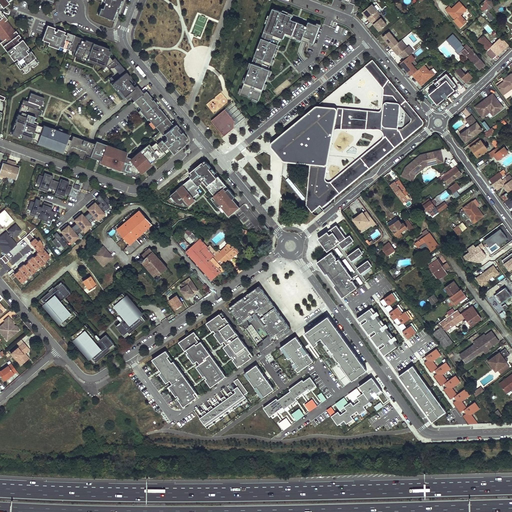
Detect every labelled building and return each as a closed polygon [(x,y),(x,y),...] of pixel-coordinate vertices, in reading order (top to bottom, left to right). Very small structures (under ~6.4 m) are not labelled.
[(25,73),(29,69),(28,68),(32,65),(33,67),(37,64),(36,63),(33,59),(35,57),(30,51),(29,51),(27,53),(25,50),(27,48),(28,48),(22,39),(21,40),(19,41),(17,39),(19,38),(20,37),(15,31),(14,32),(5,20),(7,19),(2,13),(1,14),(0,14),(0,11),(0,5),(2,8),(9,3),(8,1),(9,0),(0,0),(0,37),(2,40),(0,42),(4,49),(5,48),(7,47),(9,49),(7,50),(6,51),(13,60),(14,60),(16,58),(17,60),(15,62),(15,63),(19,69),(21,68),(24,72),(25,73)] [(107,0),(107,3),(105,2),(103,9),(101,8),(98,15),(112,20),(113,17),(116,10),(114,9),(115,6),(117,7),(118,8),(120,3),(121,1),(122,1),(122,0),(107,0)] [(490,0),(484,0),(479,6),(486,14),(489,11),(495,4),(490,0)] [(446,9),(455,20),(454,21),(460,28),(467,22),(461,15),(467,10),(460,2),(451,9),(449,6),(446,9)] [(113,17),(116,18),(121,3),(120,3),(118,8),(117,7),(115,6),(114,9),(116,10),(113,17)] [(372,4),(363,12),(371,22),(371,21),(379,15),(380,14),(372,4)] [(282,12),(273,8),(270,16),(271,16),(268,24),(267,23),(267,24),(264,31),(267,32),(265,39),(262,38),(255,56),(258,57),(255,64),(252,63),(251,65),(249,70),(246,78),(245,83),(242,89),(241,94),(253,98),(258,100),(259,101),(263,89),(265,83),(266,81),(264,81),(269,69),(270,65),(272,60),(274,56),(278,44),(281,37),(283,32),(285,32),(287,28),(288,29),(288,28),(290,28),(292,23),(290,23),(292,18),(292,16),(288,14),(282,12)] [(489,11),(486,14),(493,22),(496,19),(489,11)] [(371,21),(379,31),(387,25),(383,20),(379,15),(371,21)] [(303,24),(304,22),(292,18),(290,23),(292,23),(290,28),(288,28),(288,29),(287,28),(285,32),(283,32),(281,37),(283,38),(285,34),(296,39),(296,38),(297,35),(295,34),(294,33),(294,32),(295,30),(297,24),(298,23),(299,23),(300,23),(303,24)] [(297,35),(296,38),(297,38),(301,40),(309,43),(310,42),(313,43),(314,43),(320,26),(316,25),(309,22),(307,26),(300,23),(299,23),(298,23),(297,24),(294,32),(294,33),(295,34),(297,35)] [(60,30),(47,25),(43,37),(49,39),(53,30),(59,32),(60,30)] [(59,46),(67,49),(69,50),(74,35),(67,33),(66,35),(64,34),(64,32),(60,30),(59,32),(53,30),(49,39),(43,37),(42,40),(43,40),(48,42),(48,45),(47,45),(58,49),(58,48),(59,46)] [(390,31),(383,36),(392,47),(399,42),(390,31)] [(411,47),(418,41),(411,34),(405,39),(411,47)] [(82,38),(74,35),(69,50),(74,52),(77,53),(77,52),(80,53),(79,55),(105,65),(106,66),(109,69),(111,67),(112,67),(113,67),(114,67),(117,64),(118,63),(118,62),(114,58),(112,59),(109,55),(111,51),(108,50),(108,48),(100,45),(99,47),(92,44),(93,42),(86,40),(85,41),(81,40),(82,38)] [(483,35),(481,37),(497,56),(508,45),(501,38),(493,46),(483,35)] [(481,37),(478,40),(487,51),(486,52),(493,59),(497,56),(481,37)] [(398,55),(400,53),(405,59),(412,54),(415,51),(412,48),(409,50),(407,48),(408,47),(402,40),(399,42),(392,47),(398,55)] [(467,44),(466,43),(459,49),(461,52),(463,51),(461,49),(467,44)] [(485,65),(467,44),(461,49),(463,51),(461,52),(465,57),(467,55),(479,69),(485,65)] [(74,52),(72,55),(104,67),(105,65),(79,55),(80,53),(77,52),(77,53),(74,52)] [(405,59),(401,62),(412,75),(418,70),(412,62),(416,59),(412,54),(405,59)] [(382,112),(317,106),(321,113),(324,117),(332,110),(352,112),(351,123),(329,123),(323,185),(327,185),(331,181),(329,182),(327,182),(325,181),(335,131),(337,130),(339,130),(387,130),(367,128),(368,114),(383,115),(386,84),(389,79),(373,60),(365,66),(384,90),(382,112)] [(126,72),(118,62),(118,63),(117,64),(114,67),(121,76),(126,72)] [(457,72),(467,83),(473,77),(468,72),(466,74),(461,69),(457,72)] [(143,93),(137,85),(134,88),(132,85),(128,80),(131,78),(126,72),(121,76),(119,77),(122,81),(119,83),(116,80),(111,84),(122,98),(123,98),(126,98),(127,99),(130,96),(134,101),(143,93)] [(442,88),(447,93),(457,85),(447,73),(435,83),(441,90),(442,88)] [(497,87),(503,95),(511,87),(511,74),(503,80),(504,82),(497,87)] [(351,123),(352,112),(332,110),(324,117),(321,113),(317,106),(272,142),(272,143),(272,144),(273,145),(277,147),(284,155),(283,161),(285,161),(310,164),(306,205),(312,212),(320,206),(324,210),(333,203),(335,201),(335,197),(422,125),(423,124),(423,123),(423,121),(421,119),(389,79),(386,84),(383,115),(368,114),(367,128),(387,130),(386,136),(331,181),(327,185),(323,185),(329,123),(351,123)] [(287,79),(273,91),(277,95),(291,84),(287,79)] [(447,93),(447,94),(458,86),(457,85),(447,93)] [(143,93),(134,101),(138,106),(139,105),(140,104),(142,103),(148,98),(150,96),(146,91),(143,93)] [(83,160),(85,155),(90,157),(95,144),(89,142),(87,148),(85,147),(87,141),(83,140),(82,141),(80,141),(81,139),(73,136),(71,140),(68,139),(64,137),(66,133),(57,130),(56,132),(54,131),(55,129),(44,125),(43,127),(36,124),(35,123),(33,122),(36,114),(38,115),(40,110),(38,109),(39,105),(41,106),(44,97),(31,92),(28,101),(26,100),(24,104),(22,103),(19,111),(21,112),(20,114),(18,113),(14,124),(15,124),(12,134),(19,137),(20,134),(22,135),(21,138),(30,141),(31,138),(42,142),(41,144),(46,146),(47,144),(54,147),(53,149),(58,151),(59,149),(67,152),(67,154),(71,156),(72,154),(76,155),(75,157),(83,160)] [(227,104),(223,95),(207,102),(212,112),(227,104)] [(484,100),(475,107),(482,117),(491,111),(493,110),(496,114),(503,109),(492,95),(487,98),(488,100),(485,102),(484,100)] [(159,131),(160,133),(162,135),(164,134),(166,136),(166,140),(163,142),(162,140),(158,143),(157,144),(155,142),(155,143),(150,147),(148,144),(143,149),(141,147),(138,149),(139,151),(134,156),(135,157),(132,160),(130,158),(126,156),(126,154),(112,149),(113,147),(103,143),(102,146),(97,160),(100,161),(99,163),(118,170),(118,172),(123,174),(123,172),(129,174),(128,176),(134,178),(135,177),(139,178),(141,177),(139,175),(141,174),(142,173),(141,171),(144,168),(147,171),(150,169),(149,167),(151,165),(149,163),(152,161),(153,162),(159,157),(160,159),(166,154),(164,153),(169,149),(170,150),(174,154),(177,151),(175,149),(179,146),(181,147),(187,142),(184,139),(187,138),(182,132),(179,134),(178,133),(179,132),(176,129),(178,127),(175,124),(174,126),(162,111),(159,113),(157,110),(160,109),(160,108),(155,102),(150,96),(148,98),(142,103),(140,104),(139,105),(138,106),(138,107),(138,108),(138,109),(139,110),(142,114),(143,113),(147,118),(146,119),(149,122),(150,121),(155,127),(159,131)] [(224,109),(211,120),(224,136),(233,128),(234,121),(224,109)] [(175,124),(164,110),(162,111),(174,126),(175,124)] [(471,116),(466,120),(471,127),(469,129),(470,130),(468,131),(468,130),(460,136),(465,142),(482,130),(471,116)] [(484,134),(487,137),(494,132),(492,128),(484,134)] [(159,131),(152,138),(155,143),(155,142),(157,144),(158,143),(154,138),(160,133),(159,131)] [(468,145),(477,157),(487,150),(478,138),(468,145)] [(495,138),(492,141),(497,148),(500,145),(495,138)] [(95,144),(90,157),(97,160),(102,146),(95,143),(95,144)] [(501,150),(499,147),(489,154),(492,158),(495,156),(496,155),(499,159),(507,153),(504,148),(501,150)] [(405,168),(402,176),(408,179),(411,173),(415,175),(425,166),(435,163),(434,159),(442,158),(440,150),(427,153),(427,156),(421,157),(419,159),(417,157),(405,168)] [(453,159),(449,164),(453,167),(457,162),(453,159)] [(6,166),(2,165),(0,169),(0,173),(7,176),(11,164),(7,162),(6,165),(6,166)] [(205,165),(203,162),(194,170),(197,173),(195,175),(201,182),(203,181),(208,186),(210,185),(212,187),(210,189),(214,195),(213,196),(216,199),(214,201),(213,201),(220,210),(223,208),(225,211),(226,211),(231,207),(233,206),(236,204),(233,199),(236,197),(229,189),(226,191),(224,188),(226,186),(219,176),(217,178),(210,168),(211,167),(207,163),(205,165)] [(99,163),(98,165),(118,172),(118,170),(99,163)] [(15,165),(11,164),(7,176),(15,180),(18,171),(14,169),(14,168),(15,165)] [(443,178),(447,183),(461,173),(455,166),(444,174),(439,177),(441,180),(443,178)] [(219,176),(211,167),(210,168),(217,178),(219,176)] [(192,174),(190,176),(192,178),(199,186),(202,183),(201,182),(195,175),(197,173),(194,170),(191,172),(192,174)] [(489,180),(493,184),(506,175),(503,170),(489,180)] [(43,191),(49,174),(45,173),(44,176),(39,175),(36,183),(40,185),(39,189),(43,191)] [(52,180),(53,176),(49,174),(43,191),(47,193),(48,188),(52,189),(56,181),(52,180)] [(511,177),(510,175),(504,179),(505,180),(503,181),(505,184),(505,185),(505,188),(508,192),(511,189),(511,177)] [(171,195),(177,203),(182,204),(184,203),(186,206),(189,206),(196,201),(194,197),(199,193),(200,193),(197,190),(200,187),(199,186),(192,178),(171,195)] [(289,178),(286,180),(303,201),(306,198),(289,178)] [(59,197),(65,180),(61,179),(59,182),(56,181),(52,189),(56,191),(55,195),(59,197)] [(68,186),(69,182),(65,180),(59,197),(63,199),(65,194),(69,196),(72,187),(68,186)] [(389,187),(401,204),(406,200),(404,197),(408,194),(398,181),(394,183),(389,187)] [(456,183),(449,188),(453,193),(460,188),(456,183)] [(419,193),(412,198),(414,201),(419,198),(418,197),(420,195),(419,193)] [(502,197),(504,201),(511,197),(508,193),(502,197)] [(99,196),(96,199),(100,204),(106,210),(108,212),(111,209),(107,206),(111,203),(105,196),(102,199),(99,196)] [(431,209),(433,212),(437,209),(435,207),(428,197),(421,202),(428,211),(431,209)] [(38,206),(40,200),(36,199),(35,202),(31,201),(27,209),(32,210),(30,215),(34,217),(35,214),(38,206)] [(97,206),(93,201),(89,204),(101,218),(105,215),(103,213),(106,210),(100,204),(97,206)] [(444,201),(435,207),(437,209),(438,211),(446,205),(444,201)] [(48,204),(44,202),(42,208),(38,206),(35,214),(39,216),(38,218),(42,220),(48,204)] [(463,208),(474,223),(483,216),(479,210),(477,211),(471,202),(463,208)] [(50,211),(53,205),(48,204),(42,220),(47,221),(47,219),(51,221),(55,212),(50,211)] [(89,204),(86,207),(90,212),(87,215),(93,222),(96,219),(98,221),(101,218),(89,204)] [(229,216),(240,208),(236,204),(233,206),(231,207),(226,211),(229,216)] [(140,211),(118,230),(130,244),(125,248),(130,253),(141,243),(137,238),(152,224),(140,211)] [(341,211),(336,214),(338,217),(333,220),(336,225),(345,219),(341,211)] [(363,213),(353,221),(361,230),(371,223),(374,221),(368,212),(364,215),(363,213)] [(83,217),(79,213),(76,216),(89,229),(92,226),(90,225),(93,222),(87,215),(83,217)] [(76,216),(72,219),(76,223),(73,226),(80,234),(83,231),(85,233),(89,229),(76,216)] [(388,225),(396,237),(400,234),(398,232),(405,228),(408,231),(412,228),(409,224),(406,220),(399,224),(397,219),(388,225)] [(70,229),(66,224),(63,227),(76,241),(79,238),(77,236),(80,234),(73,226),(70,229)] [(322,239),(320,241),(326,249),(328,247),(330,250),(339,243),(343,249),(352,242),(354,241),(350,235),(346,238),(337,225),(320,237),(322,239)] [(63,227),(59,230),(63,234),(60,237),(68,245),(71,242),(72,244),(76,241),(63,227)] [(500,228),(484,240),(489,247),(496,242),(498,245),(507,239),(500,228)] [(416,240),(428,231),(426,229),(415,238),(416,240)] [(16,244),(5,231),(0,236),(0,246),(5,253),(16,244)] [(423,249),(425,252),(435,244),(432,239),(433,238),(428,231),(416,240),(423,249)] [(60,237),(56,232),(53,235),(57,240),(53,243),(59,250),(62,247),(66,250),(69,247),(68,245),(60,237)] [(38,251),(13,274),(21,283),(51,256),(37,241),(30,233),(25,237),(38,251)] [(200,240),(187,252),(212,279),(221,271),(208,257),(209,256),(208,253),(210,250),(208,248),(200,240)] [(415,242),(421,250),(423,249),(416,240),(415,242)] [(352,242),(343,249),(345,251),(354,244),(352,242)] [(467,249),(468,252),(463,255),(469,265),(485,257),(478,243),(467,249)] [(113,257),(103,245),(93,254),(103,265),(113,257)] [(208,257),(221,271),(223,271),(225,270),(218,262),(220,260),(222,262),(230,256),(231,257),(237,252),(233,247),(231,249),(227,245),(226,246),(226,247),(221,251),(219,249),(216,252),(210,245),(208,248),(210,250),(208,253),(209,256),(208,257)] [(383,251),(389,259),(397,253),(390,245),(383,251)] [(334,250),(339,256),(342,254),(337,247),(334,250)] [(168,268),(150,248),(149,249),(147,248),(144,251),(146,252),(139,257),(141,259),(140,259),(142,262),(143,261),(156,277),(155,278),(157,280),(160,277),(159,275),(161,274),(168,268)] [(352,261),(361,255),(363,253),(359,248),(348,256),(352,261)] [(332,252),(317,262),(343,298),(357,287),(352,280),(354,279),(339,259),(338,257),(337,258),(332,252)] [(511,252),(501,261),(508,271),(511,268),(511,252)] [(352,261),(354,264),(363,257),(361,255),(352,261)] [(425,263),(431,271),(441,265),(434,255),(425,263)] [(230,256),(222,262),(224,264),(231,257),(230,256)] [(361,274),(370,267),(372,266),(368,260),(357,268),(361,274)] [(432,274),(436,280),(444,274),(442,270),(448,266),(444,261),(441,264),(441,265),(431,271),(428,273),(429,274),(427,275),(428,276),(432,274)] [(493,265),(475,278),(481,286),(499,273),(493,265)] [(361,274),(363,276),(372,270),(370,267),(361,274)] [(96,285),(90,275),(83,279),(89,290),(96,285)] [(188,284),(181,289),(187,298),(190,296),(191,297),(195,294),(194,293),(198,290),(190,278),(185,281),(188,284)] [(443,288),(449,295),(457,289),(451,281),(443,288)] [(47,303),(46,304),(60,321),(62,320),(65,325),(77,315),(73,311),(74,310),(68,302),(67,302),(64,298),(71,292),(64,283),(60,286),(58,284),(55,287),(55,288),(51,291),(50,291),(42,297),(47,303)] [(229,308),(241,323),(256,312),(261,318),(260,318),(272,335),(263,342),(267,347),(277,339),(277,338),(278,337),(279,338),(291,329),(278,310),(276,312),(272,306),(274,304),(260,286),(248,294),(249,295),(248,296),(247,295),(229,308)] [(499,303),(511,296),(506,287),(494,294),(499,303)] [(449,301),(452,304),(464,295),(459,288),(457,289),(449,295),(447,296),(450,300),(449,301)] [(124,319),(116,326),(124,335),(130,330),(131,332),(145,320),(140,315),(142,314),(127,296),(126,298),(122,293),(111,302),(115,307),(113,308),(120,316),(124,319)] [(397,300),(392,293),(381,301),(384,306),(387,303),(389,306),(397,300)] [(178,294),(169,300),(175,310),(184,304),(178,294)] [(423,302),(428,307),(436,300),(432,295),(423,302)] [(439,323),(445,331),(464,317),(470,324),(478,318),(475,313),(476,312),(470,305),(459,314),(456,310),(453,312),(448,316),(439,323)] [(389,313),(397,324),(400,322),(402,324),(410,318),(405,311),(403,313),(398,307),(389,313)] [(372,308),(370,309),(374,314),(370,317),(372,320),(376,317),(383,326),(379,329),(381,332),(385,329),(392,339),(388,342),(390,345),(394,342),(397,346),(399,345),(396,340),(397,339),(395,337),(394,337),(387,328),(388,327),(386,324),(385,325),(378,316),(379,315),(377,312),(376,313),(372,308)] [(370,309),(357,318),(360,322),(361,322),(362,324),(369,335),(370,334),(371,337),(378,347),(379,347),(380,349),(384,356),(397,346),(394,342),(390,345),(388,342),(392,339),(385,329),(381,332),(379,329),(383,326),(376,317),(372,320),(370,317),(374,314),(370,309)] [(210,327),(213,331),(216,329),(228,320),(222,312),(209,322),(211,326),(210,327)] [(241,323),(245,330),(249,327),(249,326),(247,321),(248,319),(255,314),(263,325),(264,328),(268,334),(268,336),(257,346),(261,351),(267,347),(263,342),(272,335),(260,318),(261,318),(256,312),(241,323)] [(4,321),(0,324),(0,333),(4,338),(7,335),(11,335),(17,330),(11,322),(12,321),(8,316),(3,320),(4,321)] [(338,361),(341,365),(353,381),(367,370),(328,316),(305,333),(313,344),(322,338),(326,344),(334,355),(338,361)] [(229,322),(228,320),(216,329),(218,331),(224,327),(223,325),(224,325),(229,322)] [(238,334),(229,322),(224,325),(223,325),(224,327),(218,331),(216,332),(223,342),(225,341),(230,337),(231,338),(238,334)] [(76,340),(90,357),(92,356),(97,361),(111,350),(109,348),(114,343),(107,334),(99,340),(96,336),(97,336),(90,328),(89,329),(85,325),(74,334),(77,339),(76,340)] [(403,332),(407,339),(416,332),(412,325),(403,332)] [(434,332),(445,347),(450,343),(440,328),(434,332)] [(477,352),(479,355),(488,349),(487,347),(497,340),(489,330),(483,334),(490,343),(477,352)] [(194,332),(181,341),(184,345),(182,346),(185,351),(189,349),(198,341),(195,337),(197,336),(194,332)] [(223,342),(216,332),(214,334),(221,343),(223,342)] [(431,335),(443,351),(446,348),(445,347),(434,332),(431,335)] [(473,343),(462,351),(468,359),(477,352),(490,343),(483,334),(482,333),(471,341),(473,343)] [(239,336),(238,334),(231,338),(230,337),(225,341),(227,344),(239,336)] [(201,341),(197,336),(195,337),(198,341),(189,349),(190,351),(197,347),(196,345),(201,341)] [(251,352),(239,336),(227,344),(226,346),(233,356),(235,354),(241,350),(245,356),(251,352)] [(210,354),(201,341),(196,345),(197,347),(190,351),(189,352),(196,362),(197,361),(203,357),(204,358),(210,354)] [(28,348),(23,342),(10,353),(20,365),(28,359),(24,355),(26,353),(24,352),(28,348)] [(334,355),(326,344),(324,345),(332,356),(334,355)] [(231,357),(233,356),(226,346),(224,347),(231,357)] [(281,348),(289,359),(291,357),(283,346),(281,348)] [(503,347),(489,359),(497,369),(499,367),(502,371),(508,365),(505,361),(503,358),(505,356),(508,353),(503,347)] [(469,424),(478,424),(472,415),(480,409),(475,402),(467,408),(462,401),(470,395),(466,389),(457,395),(453,388),(461,382),(456,375),(448,381),(443,375),(451,369),(446,362),(438,368),(433,361),(442,355),(437,349),(425,357),(428,360),(425,363),(432,372),(435,370),(438,374),(435,376),(442,386),(445,384),(447,387),(444,389),(451,399),(454,397),(457,400),(454,403),(461,412),(464,410),(466,414),(463,416),(469,424)] [(166,350),(154,358),(158,363),(156,364),(160,369),(161,368),(171,361),(168,357),(170,355),(166,350)] [(254,356),(251,352),(245,356),(241,350),(235,354),(236,357),(241,354),(247,362),(254,356)] [(462,351),(458,354),(464,362),(468,359),(462,351)] [(194,363),(196,362),(189,352),(187,354),(194,363)] [(212,356),(210,354),(204,358),(203,357),(197,361),(200,364),(212,356)] [(238,362),(236,363),(239,367),(247,362),(241,354),(236,357),(235,358),(238,362)] [(173,360),(170,355),(168,357),(171,361),(161,368),(163,371),(170,366),(169,365),(174,361),(173,360)] [(220,367),(212,356),(200,364),(198,365),(206,375),(207,374),(213,370),(214,371),(220,367)] [(489,359),(487,361),(495,370),(497,369),(489,359)] [(162,372),(169,382),(170,380),(176,377),(176,378),(183,373),(181,371),(174,361),(169,365),(170,366),(163,371),(162,372)] [(293,364),(298,372),(301,370),(295,362),(293,364)] [(10,364),(0,372),(0,377),(4,382),(7,379),(8,378),(16,372),(10,365),(10,364)] [(204,377),(206,375),(198,365),(196,367),(204,377)] [(245,374),(246,376),(248,374),(251,378),(249,379),(255,387),(257,386),(259,389),(257,391),(258,393),(261,391),(263,394),(261,396),(262,398),(274,389),(257,365),(245,374)] [(446,412),(444,408),(442,410),(415,372),(417,371),(413,366),(401,374),(404,378),(402,380),(433,422),(446,412)] [(221,368),(220,367),(214,371),(213,370),(207,374),(209,377),(221,368)] [(226,376),(221,368),(209,377),(207,378),(210,382),(208,383),(211,387),(226,376)] [(444,408),(417,371),(415,372),(442,410),(444,408)] [(162,372),(160,373),(167,383),(169,382),(162,372)] [(184,375),(183,373),(176,378),(176,377),(170,380),(173,384),(179,379),(179,378),(184,375)] [(511,373),(499,383),(506,392),(511,388),(511,373)] [(171,385),(178,395),(180,394),(186,389),(187,391),(192,387),(184,375),(179,378),(179,379),(173,384),(171,385)] [(317,386),(310,377),(304,381),(303,380),(289,389),(291,391),(278,400),(277,398),(264,408),(270,417),(283,407),(285,410),(297,400),(296,399),(309,389),(311,391),(317,386)] [(326,409),(340,428),(366,409),(363,405),(382,392),(372,378),(334,404),(338,411),(336,412),(331,405),(326,409)] [(239,403),(246,398),(244,395),(248,392),(238,379),(234,381),(238,387),(234,389),(236,392),(233,394),(231,391),(227,394),(229,397),(227,399),(225,396),(221,399),(223,402),(220,404),(218,401),(214,404),(216,407),(213,409),(211,406),(207,409),(209,411),(207,413),(205,411),(201,413),(203,416),(200,418),(206,427),(213,422),(219,417),(226,412),(233,407),(239,403)] [(193,388),(192,387),(187,391),(186,389),(180,394),(182,397),(193,388)] [(183,401),(181,403),(184,407),(199,396),(196,392),(193,388),(182,397),(180,398),(183,401)] [(322,393),(318,395),(323,402),(326,399),(322,393)] [(206,427),(207,429),(248,400),(246,398),(239,403),(233,407),(226,412),(219,417),(213,422),(206,427)] [(312,399),(305,405),(310,411),(317,406),(312,399)] [(299,409),(292,414),(297,421),(304,415),(299,409)] [(374,415),(369,419),(373,425),(378,422),(374,415)] [(286,418),(279,423),(284,430),(291,425),(286,418)]
